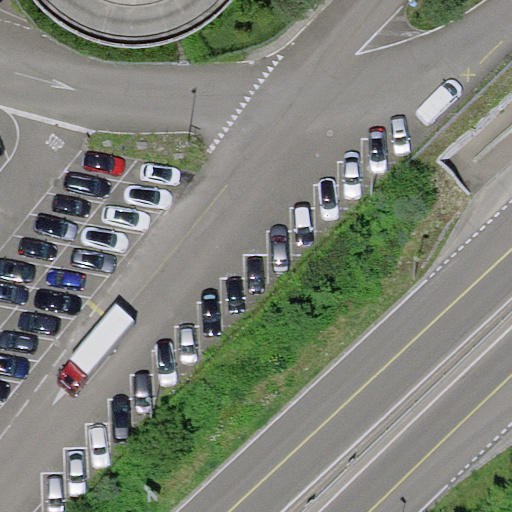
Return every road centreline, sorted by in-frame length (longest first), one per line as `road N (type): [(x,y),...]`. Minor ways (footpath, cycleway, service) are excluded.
road 1 (secondary): [(511,250),(223,511)]
road 2 (secondary): [(377,511),(511,383)]
